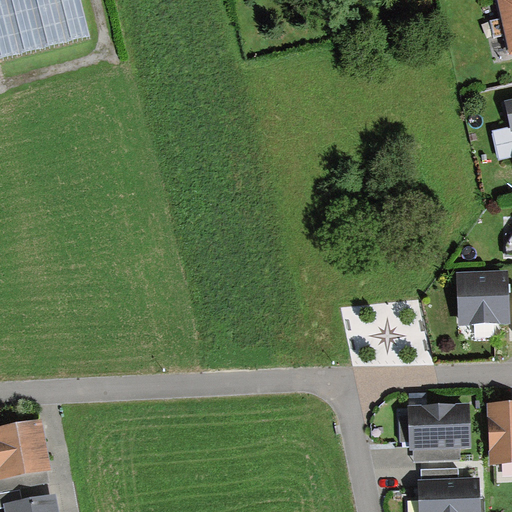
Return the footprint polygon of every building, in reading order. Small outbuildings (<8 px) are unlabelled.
[(81,0),(0,0),(0,50),(88,28),(81,0)] [(511,5),(496,9),(506,57),(511,55),(511,5)] [(511,155),(511,156),(511,158),(511,107),(502,110),(507,136),(511,135),(511,155)] [(505,327),(503,281),(460,283),(462,329),(505,327)] [(511,463),(511,399),(480,401),(483,465),(511,463)] [(466,444),(466,402),(402,402),(403,444),(466,444)] [(40,419),(0,426),(0,477),(47,469),(50,468),(40,419)] [(50,482),(47,469),(0,477),(0,492),(20,488),(50,482)] [(472,511),(472,475),(415,476),(415,511),(472,511)] [(23,501),(20,488),(0,492),(0,508),(4,508),(4,505),(23,501)] [(23,501),(4,505),(4,508),(4,511),(60,511),(58,495),(23,501)]
